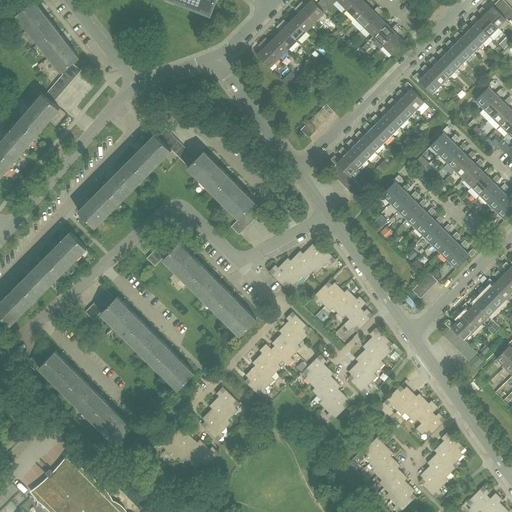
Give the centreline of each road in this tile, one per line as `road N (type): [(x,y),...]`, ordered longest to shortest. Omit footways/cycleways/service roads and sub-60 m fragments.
road 1 (residential): [(0,284),(131,131),(117,102)]
road 2 (residential): [(187,411),(277,316),(278,303),(238,263)]
road 3 (residential): [(297,170),(424,43)]
road 4 (residential): [(103,265),(171,208),(191,215),(238,263)]
road 5 (residential): [(7,228),(117,102)]
road 6 (residential): [(300,230),(187,120)]
road 7 (residential): [(297,170),(214,59)]
